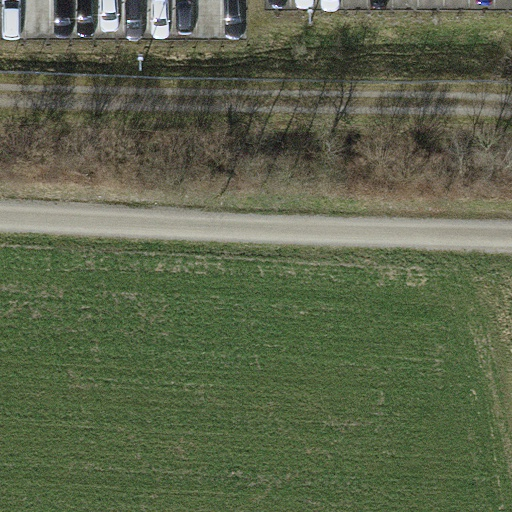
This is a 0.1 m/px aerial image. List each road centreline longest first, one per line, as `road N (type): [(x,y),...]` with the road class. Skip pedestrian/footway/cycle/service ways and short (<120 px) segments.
road 1 (track): [(511,114),(472,106),(0,94)]
road 2 (track): [(0,217),(511,240)]
